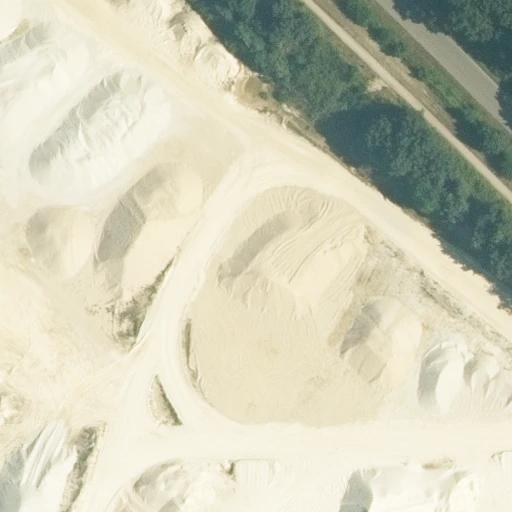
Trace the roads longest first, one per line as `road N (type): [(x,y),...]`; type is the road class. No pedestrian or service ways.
road 1 (track): [(60,0),(190,100),(323,169),(511,322)]
road 2 (track): [(511,179),(329,0)]
road 3 (unclassified): [(385,0),(511,124)]
